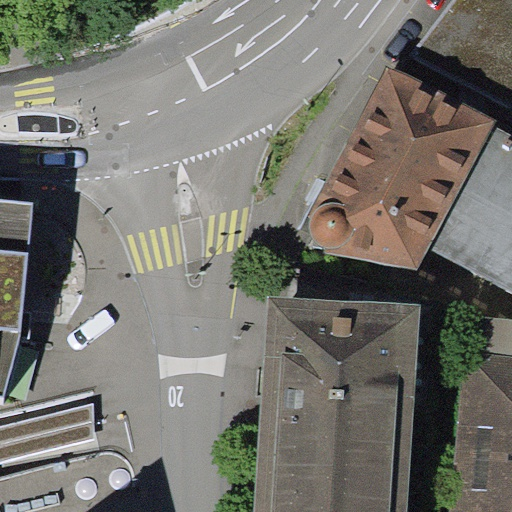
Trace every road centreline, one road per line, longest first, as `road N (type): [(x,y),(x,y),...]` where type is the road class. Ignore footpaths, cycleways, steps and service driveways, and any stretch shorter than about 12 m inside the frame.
road 1 (residential): [(194,281),(194,511)]
road 2 (tertiary): [(176,102),(254,66),(323,0)]
road 3 (residential): [(194,281),(176,102)]
road 4 (tertiary): [(0,129),(176,102)]
